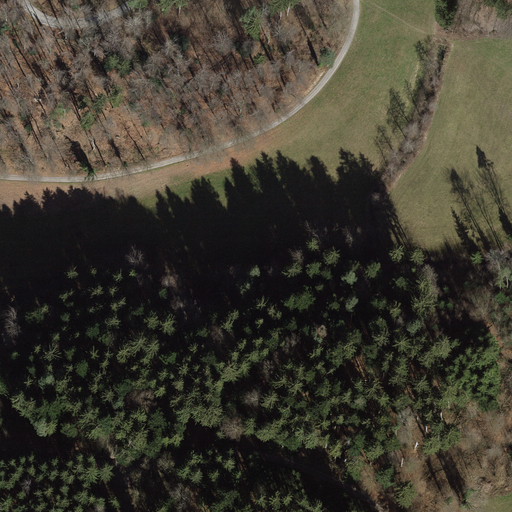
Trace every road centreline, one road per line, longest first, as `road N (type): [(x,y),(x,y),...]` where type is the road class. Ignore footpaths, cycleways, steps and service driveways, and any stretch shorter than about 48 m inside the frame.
road 1 (track): [(0,178),(126,174),(260,131),(323,82),(352,34),(355,0)]
road 2 (track): [(383,511),(338,481),(279,460),(120,462)]
road 3 (track): [(20,0),(35,13),(72,22),(114,16),(132,0)]
road 4 (track): [(120,462),(0,460)]
